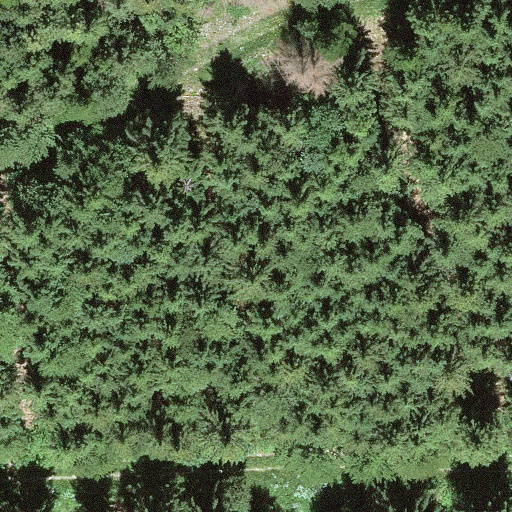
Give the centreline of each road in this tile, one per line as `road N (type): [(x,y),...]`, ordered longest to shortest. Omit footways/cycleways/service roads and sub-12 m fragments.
road 1 (track): [(0,468),(511,464)]
road 2 (track): [(0,150),(201,74),(359,0)]
